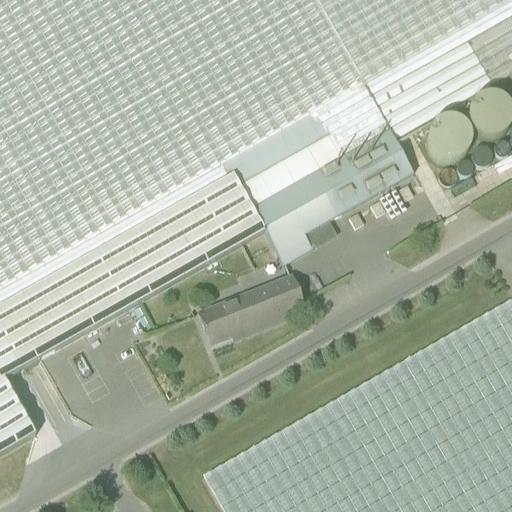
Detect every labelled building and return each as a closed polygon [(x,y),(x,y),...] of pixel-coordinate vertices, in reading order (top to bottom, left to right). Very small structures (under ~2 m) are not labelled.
[(511,0),(0,0),(0,294),(51,265),(487,20),(511,5),(511,0)] [(51,265),(0,294),(0,458),(34,439),(3,384),(18,376),(66,348),(146,303),(264,236),(282,268),(310,253),(303,239),(411,178),(393,145),(508,80),(511,86),(511,5),(487,20),(51,265)] [(406,189),(398,193),(403,203),(411,199),(406,189)] [(377,204),(369,209),(375,219),(383,215),(377,204)] [(356,217),(348,221),(354,231),(362,227),(356,217)] [(290,281),(198,317),(210,347),(235,338),(237,342),(304,315),(290,281)] [(511,511),(511,306),(204,482),(221,511),(511,511)]
